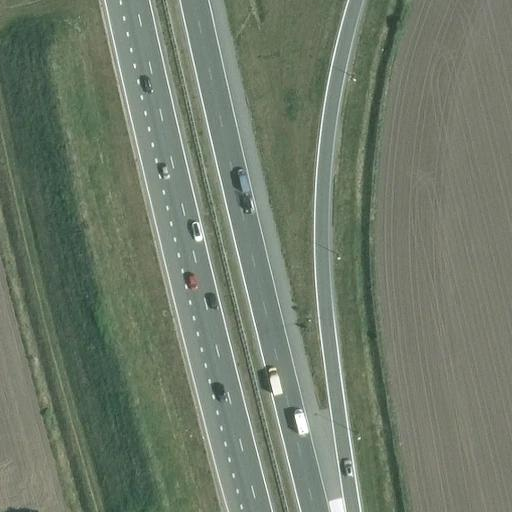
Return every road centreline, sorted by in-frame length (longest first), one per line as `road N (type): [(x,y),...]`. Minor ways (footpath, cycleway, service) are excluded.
road 1 (motorway): [(135,0),(257,511)]
road 2 (motorway): [(314,511),(198,0)]
road 3 (motorway): [(352,511),(327,325),(320,191),(356,0)]
